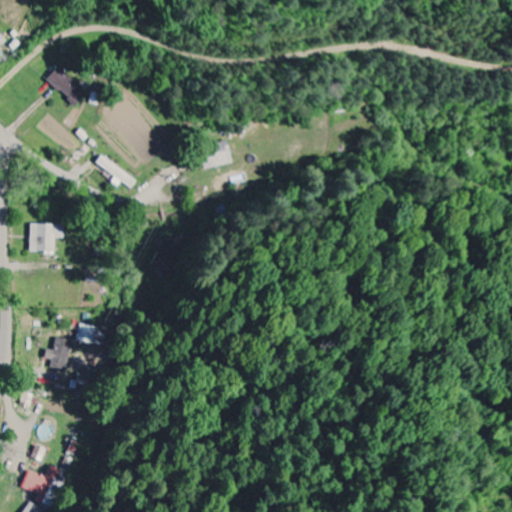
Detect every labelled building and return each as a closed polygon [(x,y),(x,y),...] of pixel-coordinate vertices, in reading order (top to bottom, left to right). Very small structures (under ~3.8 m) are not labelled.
[(48,82),(77,108),(89,95),(60,69),(48,82)] [(212,146),(213,158),(202,159),(204,170),(233,166),(230,143),(212,146)] [(111,185),(119,189),(122,185),(132,191),(138,181),(101,159),(97,167),(115,178),(111,185)] [(31,254),(56,254),(56,240),(64,240),(65,225),(31,225),(31,254)] [(69,409),(70,401),(44,398),(44,406),(69,409)] [(43,463),(47,449),(36,447),(32,460),(43,463)] [(43,511),(32,503),(24,511),(43,511)]
